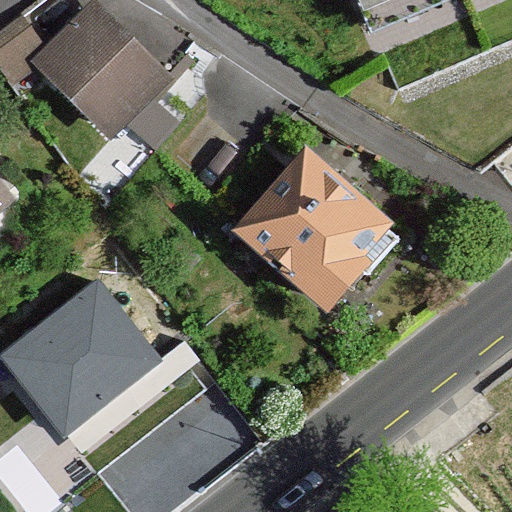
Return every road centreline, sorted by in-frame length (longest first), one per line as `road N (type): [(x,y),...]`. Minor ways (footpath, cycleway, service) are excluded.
road 1 (residential): [(184,0),(336,113),(511,206)]
road 2 (secondary): [(235,511),(511,293)]
